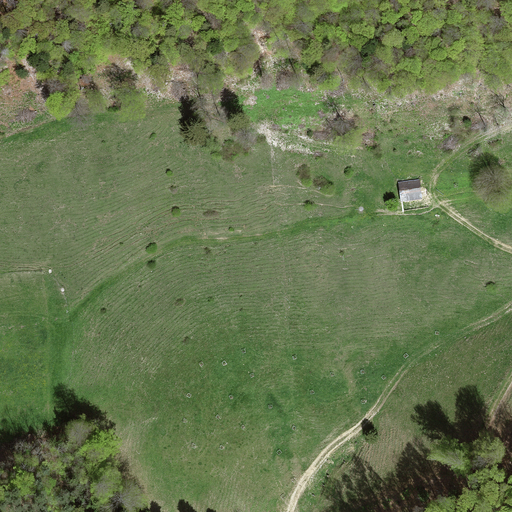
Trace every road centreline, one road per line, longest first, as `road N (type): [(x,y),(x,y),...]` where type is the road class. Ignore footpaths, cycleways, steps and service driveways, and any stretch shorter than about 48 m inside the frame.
road 1 (track): [(438,199),(175,243),(58,325)]
road 2 (track): [(511,309),(401,363),(359,426),(317,461),(290,511)]
road 3 (track): [(511,124),(443,161),(432,178),(432,193),(455,218),(511,251)]
road 4 (track): [(511,375),(490,408),(456,511)]
